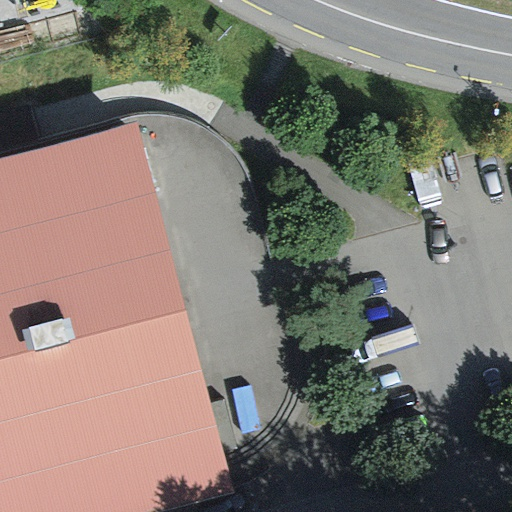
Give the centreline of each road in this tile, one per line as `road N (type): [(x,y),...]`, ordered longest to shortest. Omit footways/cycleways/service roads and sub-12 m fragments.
road 1 (primary): [(511,54),(398,30),(313,0)]
road 2 (unclassified): [(395,511),(511,480)]
